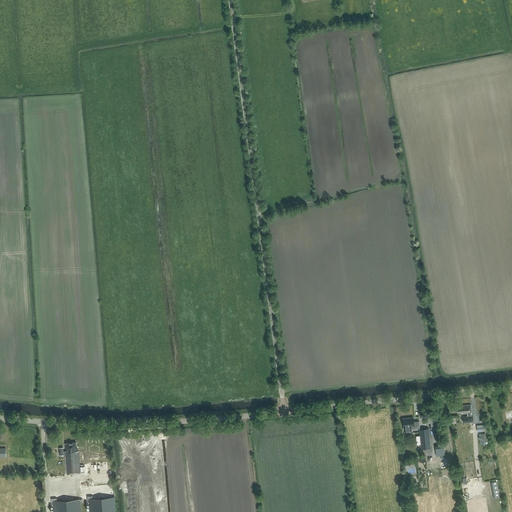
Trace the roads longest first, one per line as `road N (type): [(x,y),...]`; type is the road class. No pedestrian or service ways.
road 1 (unclassified): [(284,411),(230,0)]
road 2 (tertiary): [(284,411),(83,424),(0,417)]
road 3 (tertiary): [(511,386),(284,411)]
